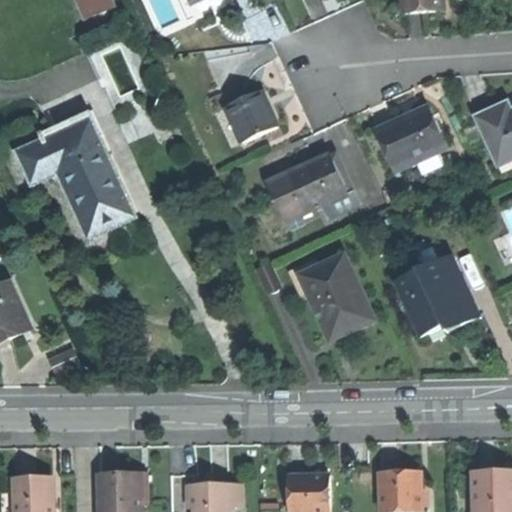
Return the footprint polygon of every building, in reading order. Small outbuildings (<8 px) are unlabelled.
[(86,0),(93,16),(113,7),(110,0),(86,0)] [(191,0),(201,21),(221,12),(238,4),(236,0),(191,0)] [(425,13),(445,13),(444,0),(405,0),(405,14),(425,13)] [(228,108),(244,144),(280,129),(272,110),(264,92),(228,108)] [(480,118),(503,168),(511,163),(511,103),(498,110),(480,118)] [(48,130),(52,140),(97,120),(104,135),(109,133),(98,108),(48,130)] [(381,133),(399,175),(451,153),(433,111),(402,124),(381,133)] [(104,135),(97,120),(52,140),(23,153),(38,188),(63,177),(92,243),(117,232),(142,222),(104,135)] [(308,172),(290,179),(307,219),(350,201),(333,161),(308,172)] [(348,259),(305,278),(334,343),(356,333),(377,324),(348,259)] [(455,262),(399,286),(423,342),(448,331),(451,338),(466,331),(483,324),(455,262)] [(0,291),(0,348),(18,341),(35,333),(14,285),(0,291)] [(54,357),(60,371),(85,360),(79,347),(54,357)] [(398,473),(380,473),(380,511),(421,511),(421,472),(398,473)] [(511,511),(511,472),(492,473),(472,473),(472,511),(511,511)] [(312,475),(290,475),(290,511),(333,511),(333,475),(312,475)] [(118,480),(99,480),(99,511),(140,511),(141,508),(140,479),(118,480)] [(149,479),(140,479),(141,508),(149,508),(149,479)] [(38,487),(19,487),(19,496),(19,511),(57,511),(57,487),(38,487)] [(243,488),(234,489),(234,509),(243,509),(243,488)] [(213,489),(192,490),(192,511),(195,511),(197,511),(230,511),(230,509),(234,509),(234,489),(213,489)] [(4,511),(19,511),(19,496),(4,496),(4,511)]
